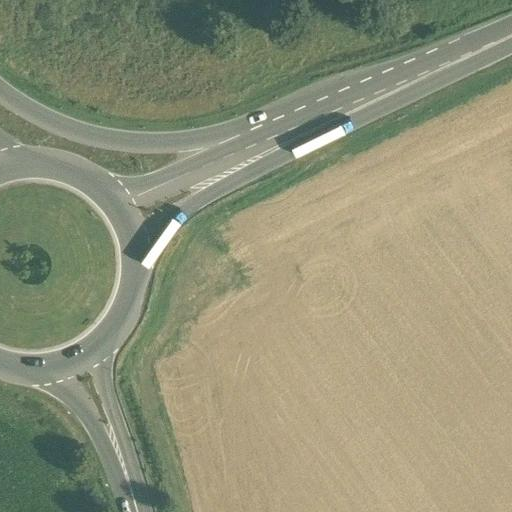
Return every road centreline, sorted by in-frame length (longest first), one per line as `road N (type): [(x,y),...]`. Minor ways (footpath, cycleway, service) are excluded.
road 1 (primary): [(297,134),(96,137),(0,88)]
road 2 (primary): [(297,134),(511,38)]
road 3 (primary): [(121,214),(297,134)]
road 4 (primary): [(77,363),(115,333),(132,301),(137,265),(121,214)]
road 5 (secondary): [(131,511),(77,363)]
